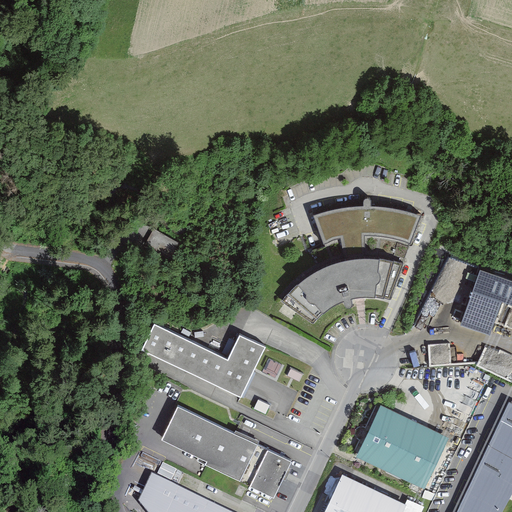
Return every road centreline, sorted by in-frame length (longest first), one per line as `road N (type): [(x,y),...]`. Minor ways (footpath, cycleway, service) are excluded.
road 1 (unclassified): [(0,244),(94,261),(112,278),(121,314),(110,461),(118,511)]
road 2 (unknown): [(161,367),(326,450)]
road 3 (unknown): [(446,511),(507,388)]
